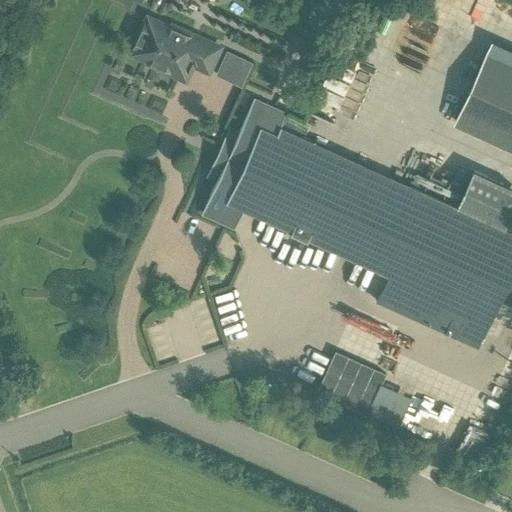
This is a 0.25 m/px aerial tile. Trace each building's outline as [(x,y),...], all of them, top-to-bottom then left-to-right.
[(142,22),(128,55),(153,66),(151,71),(174,81),(181,65),(204,75),(215,52),(165,30),(165,32),(142,22)] [(403,51),(408,33),(395,29),(390,47),(403,51)] [(309,46),(297,72),(314,80),(326,53),(309,46)] [(511,63),(485,52),(453,123),(511,149),(511,63)] [(416,64),(407,86),(416,90),(425,67),(416,64)] [(511,262),(511,234),(502,230),(511,208),(511,191),(470,172),(454,208),(277,129),(282,117),(250,103),(235,136),(231,134),(209,184),(213,186),(198,218),(230,233),(239,212),(336,255),(336,254),(386,277),(375,302),(380,304),(379,306),(366,300),(363,309),(348,303),(332,339),(347,346),(343,355),(451,402),(511,262)] [(385,375),(335,353),(316,393),(366,416),(385,375)]
